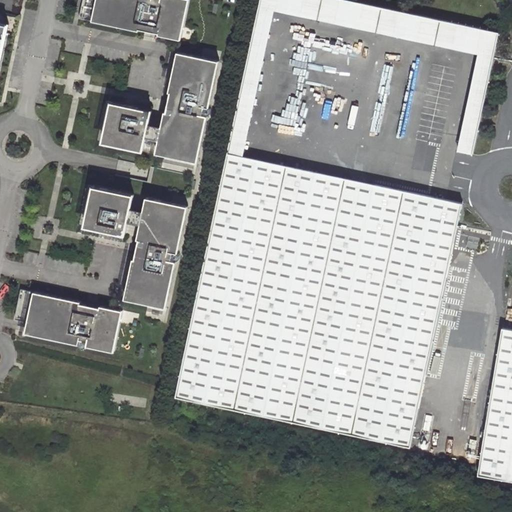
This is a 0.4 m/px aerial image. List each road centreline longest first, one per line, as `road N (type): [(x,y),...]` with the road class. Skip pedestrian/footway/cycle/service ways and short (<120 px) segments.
road 1 (unknown): [(483,296),(451,432)]
road 2 (unclassified): [(46,0),(21,121)]
